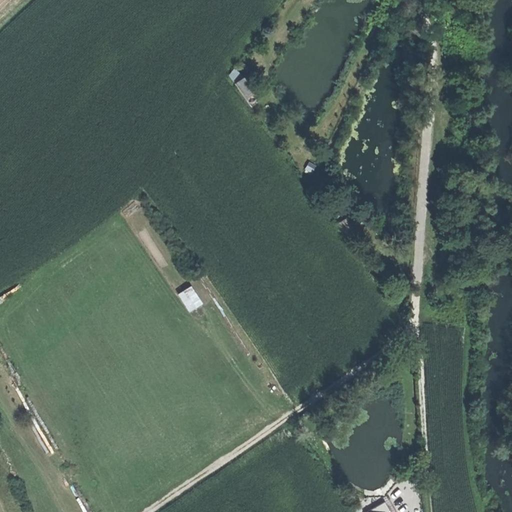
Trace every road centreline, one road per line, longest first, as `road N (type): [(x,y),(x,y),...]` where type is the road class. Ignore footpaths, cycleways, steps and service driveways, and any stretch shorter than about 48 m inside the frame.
road 1 (track): [(411,0),(434,34),(413,321),(355,373),(147,511)]
road 2 (track): [(413,321),(429,511)]
